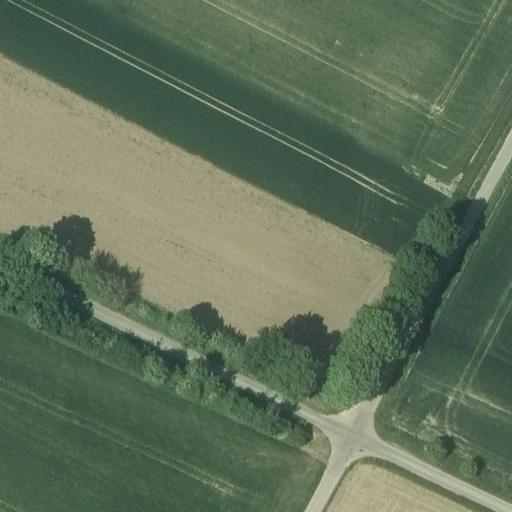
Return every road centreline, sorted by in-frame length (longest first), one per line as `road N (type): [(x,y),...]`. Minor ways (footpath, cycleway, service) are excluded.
road 1 (track): [(310,511),(511,159)]
road 2 (track): [(352,436),(0,263)]
road 3 (track): [(352,436),(511,511)]
